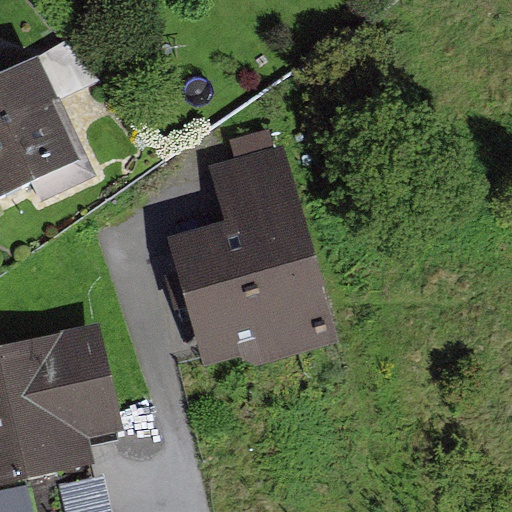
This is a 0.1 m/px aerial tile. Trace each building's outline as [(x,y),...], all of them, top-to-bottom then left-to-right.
[(75,42),(39,63),(57,103),(107,81),(75,42)] [(0,79),(0,197),(83,162),(57,103),(39,63),(0,79)] [(276,132),(242,141),(248,164),(282,155),(276,132)] [(213,357),(257,345),(262,362),(341,341),(289,153),(282,155),(248,164),(227,170),(235,201),(242,226),(182,242),(213,357)] [(101,331),(64,340),(0,355),(0,479),(93,457),(90,446),(127,437),(101,331)] [(93,457),(0,479),(0,511),(73,511),(67,487),(98,479),(93,457)]
